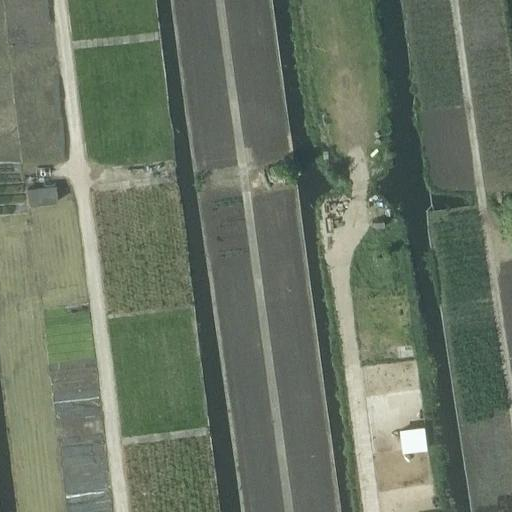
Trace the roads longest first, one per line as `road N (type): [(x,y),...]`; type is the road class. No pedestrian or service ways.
road 1 (track): [(293,511),(228,0)]
road 2 (track): [(511,375),(459,0)]
